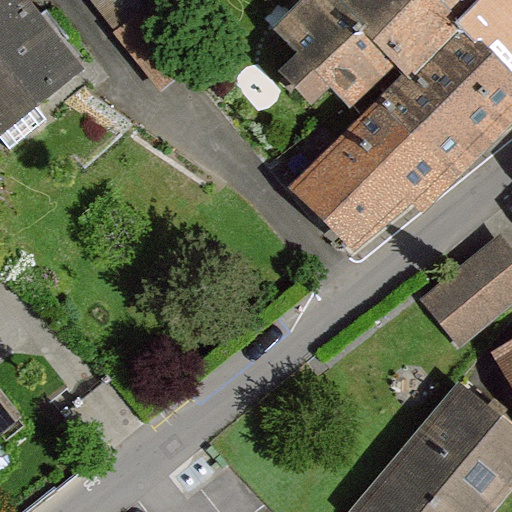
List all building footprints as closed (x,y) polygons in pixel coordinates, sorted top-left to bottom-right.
[(95,83),(29,0),(0,0),(0,144),(6,152),(95,83)] [(511,150),(511,0),(321,0),(282,39),(308,66),(292,84),(322,116),(339,96),(362,116),(404,76),(414,86),(302,199),(361,261),(418,214),(433,223),(511,150)] [(511,317),(511,246),(508,242),(431,305),(469,352),(511,317)] [(0,455),(35,426),(0,382),(0,455)] [(511,511),(511,413),(478,385),(366,511),(511,511)]
